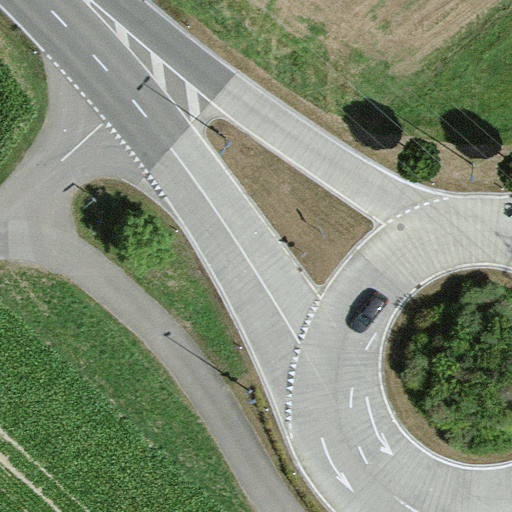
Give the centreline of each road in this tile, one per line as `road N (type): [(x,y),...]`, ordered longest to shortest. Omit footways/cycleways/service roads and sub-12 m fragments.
road 1 (primary): [(432,221),(367,198),(261,140),(78,0)]
road 2 (unclassified): [(0,240),(73,257),(183,355),(247,473),(285,511)]
road 3 (primary): [(133,104),(249,260),(356,441)]
road 4 (primary): [(432,221),(399,239),(354,298),(343,365),(356,441)]
road 5 (primary): [(356,441),(391,473),(424,488),(471,499),(511,494)]
road 6 (unclassified): [(0,209),(133,104)]
road 7 (primary): [(44,0),(133,104)]
